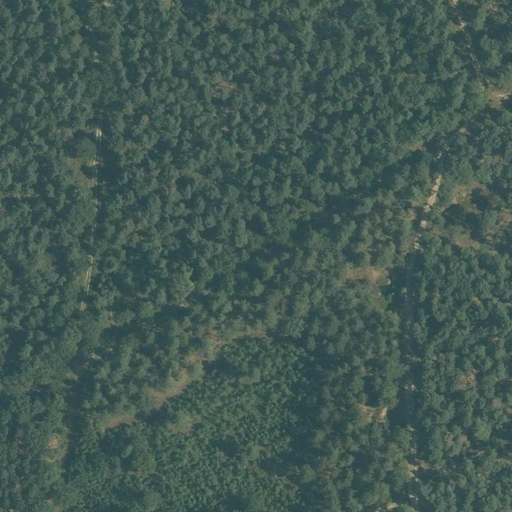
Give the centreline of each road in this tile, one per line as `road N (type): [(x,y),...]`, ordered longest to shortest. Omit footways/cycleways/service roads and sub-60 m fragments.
road 1 (track): [(511,100),(0,413)]
road 2 (track): [(414,491),(410,266),(448,141)]
road 3 (track): [(511,434),(378,511)]
road 4 (track): [(54,511),(70,369)]
road 5 (track): [(455,0),(479,72),(470,126)]
